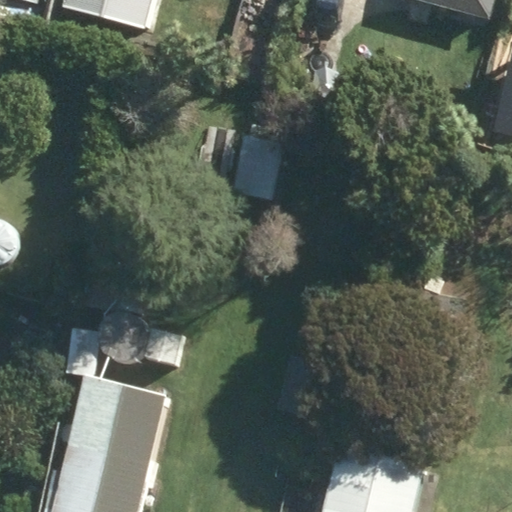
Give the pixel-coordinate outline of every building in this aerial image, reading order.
[(104,0),(157,12),(159,0),(104,0)] [(414,0),(489,19),(494,0),(414,0)] [(166,27),(156,63),(187,72),(197,35),(166,27)] [(511,65),(494,132),(511,136),(511,65)] [(75,94),(71,121),(91,124),(96,98),(75,94)] [(301,143),(257,137),(248,199),(291,206),(301,143)] [(511,198),(502,196),(488,255),(511,260),(511,198)] [(0,261),(6,258),(12,252),(15,245),(16,237),(13,229),(9,223),(3,218),(0,217),(0,261)] [(137,266),(99,261),(93,308),(144,315),(149,278),(136,277),(137,266)] [(261,432),(319,449),(330,407),(315,403),(335,330),(300,320),(280,392),(273,390),(261,432)] [(144,336),(137,366),(171,373),(177,343),(144,336)] [(82,386),(48,511),(134,511),(162,406),(82,386)] [(334,454),(321,511),(411,511),(420,473),(334,454)]
